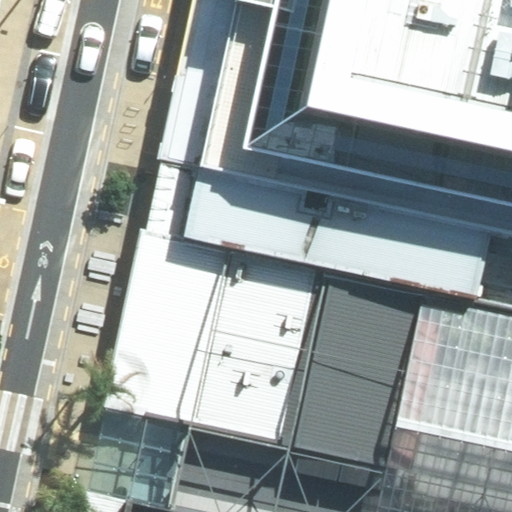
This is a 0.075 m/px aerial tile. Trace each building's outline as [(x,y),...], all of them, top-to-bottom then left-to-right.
[(511,0),(268,0),(233,160),(511,220),(511,0)] [(511,220),(233,160),(212,255),(403,298),(511,322),(511,220)] [(403,298),(212,255),(173,432),(362,473),(403,298)] [(124,511),(127,501),(85,501),(75,498),(71,511),(124,511)] [(178,511),(127,501),(124,511),(178,511)]
